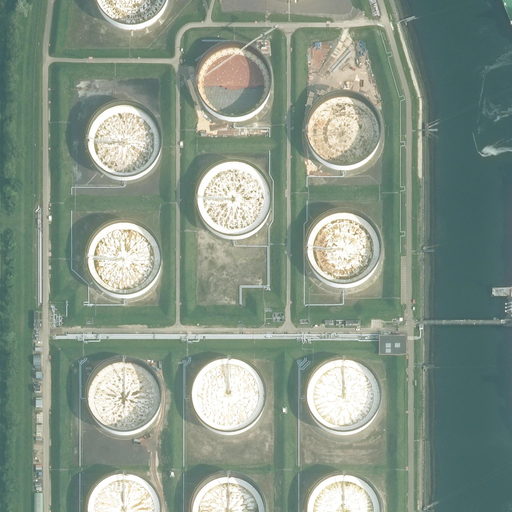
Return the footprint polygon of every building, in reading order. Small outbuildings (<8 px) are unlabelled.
[(158,18),(166,8),(168,0),(96,0),(101,11),(110,20),(122,26),(134,27),(147,25),(158,18)] [(260,111),(268,101),(273,89),(274,76),(270,63),(262,53),(250,46),(237,43),(224,44),(213,49),(204,58),(199,69),(196,81),(198,93),(204,104),(212,112),(223,118),(235,120),(248,118),(260,111)] [(369,161),(377,152),(382,139),(382,126),(378,114),(371,104),(360,96),(347,93),(334,95),(323,100),(314,108),(308,119),(306,131),(307,143),(313,154),(321,163),(332,168),(344,170),(357,168),(369,161)] [(151,169),(159,159),(163,146),(163,133),(159,121),(150,111),(139,104),(126,102),(113,104),(102,109),(94,118),(88,129),(87,141),(89,153),(95,163),(104,172),(115,177),(127,178),(139,176),(151,169)] [(260,229),(269,219),(273,207),(273,194),(269,182),(261,172),(251,165),(238,162),(225,163),(214,168),(205,176),(199,187),(197,199),(199,211),(205,222),(213,231),(224,236),(237,238),(249,235),(260,229)] [(375,272),(380,262),(382,250),(380,238),(375,227),(366,219),(355,213),(343,212),(331,214),(320,220),(312,230),(307,243),(307,256),(311,268),(319,278),(330,285),(343,287),(355,286),(366,281),(375,272)] [(150,287),(159,277),(163,265),(163,252),(159,240),(151,230),(140,223),(128,220),(115,222),(104,227),(95,235),(90,246),(88,258),(89,270),(95,281),(103,289),(114,294),(126,296),(139,294),(150,287)] [(407,337),(379,337),(379,356),(407,356),(407,337)] [(150,425),(159,415),(163,403),(164,390),(160,377),(152,367),(141,360),(129,356),(115,357),(104,362),(95,371),(89,382),(86,394),(88,407),(94,418),(103,427),(114,432),(126,434),(139,431),(150,425)] [(254,426),(263,416),(268,403),(268,390),(265,377),(257,367),(246,359),(233,356),(219,357),(208,362),(199,370),(192,381),(190,394),(192,406),(197,417),(206,427),(217,432),(229,434),(242,432),(254,426)] [(370,425),(378,415),(383,403),(383,390),(379,378),(371,368),(361,360),(348,357),(335,358),(324,363),(315,372),(309,382),(307,395),(308,407),(314,418),(323,427),(334,432),(346,434),(359,431),(370,425)] [(164,511),(164,503),(160,491),(152,481),(141,474),(128,471),(115,473),(104,478),(95,487),(90,498),(88,510),(88,511),(164,511)] [(382,511),(383,504),(378,492),(370,482),(359,475),(347,472),(334,474),(322,479),(313,488),(308,499),(306,511),(382,511)] [(267,511),(268,506),(264,493),(256,483),(245,476),(232,473),(220,474),(208,479),(200,487),(194,498),(191,510),(191,511),(267,511)] [(43,511),(43,494),(34,494),(33,511),(43,511)]
